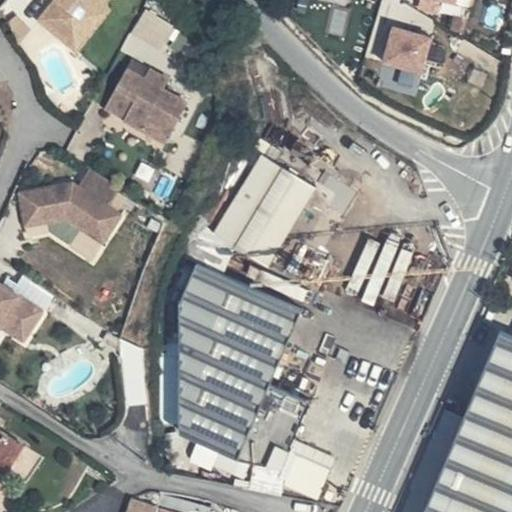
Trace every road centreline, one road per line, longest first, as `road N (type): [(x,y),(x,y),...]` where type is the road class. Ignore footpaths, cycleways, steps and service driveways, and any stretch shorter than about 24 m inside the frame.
road 1 (unclassified): [(366,511),(509,189)]
road 2 (residential): [(241,0),(394,132),(509,189)]
